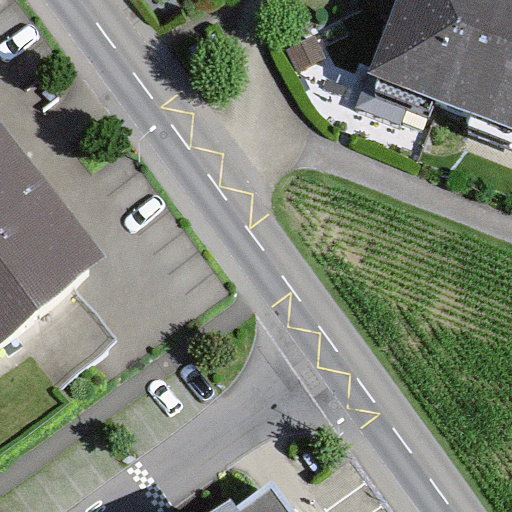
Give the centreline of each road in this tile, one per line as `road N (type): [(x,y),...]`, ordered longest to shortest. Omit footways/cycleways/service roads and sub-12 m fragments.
road 1 (tertiary): [(78,0),(338,354)]
road 2 (track): [(511,227),(322,152),(263,139)]
road 3 (residential): [(338,354),(314,380),(129,511)]
road 4 (tertiary): [(338,354),(452,511)]
